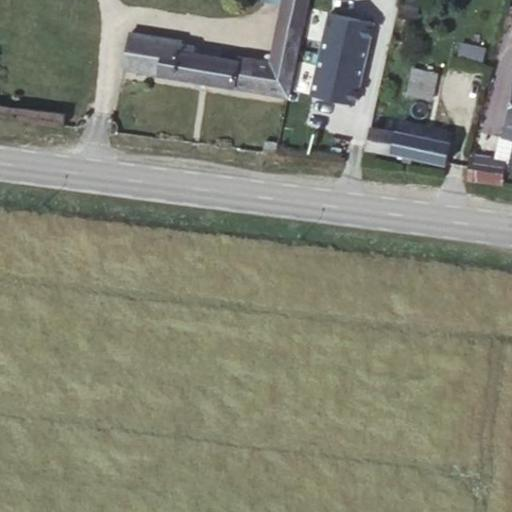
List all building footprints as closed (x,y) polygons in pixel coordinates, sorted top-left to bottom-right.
[(124,67),(289,95),(309,0),(284,0),(284,4),(272,62),(242,57),(241,62),(181,52),(183,42),(130,34),(124,67)] [(356,104),(374,22),(331,13),(312,95),(356,104)] [(485,58),(485,45),(461,45),(461,57),(485,58)] [(434,101),(440,72),(414,66),(407,94),(434,101)] [(398,133),(372,127),(368,147),(446,164),(451,142),(398,130),(398,133)] [(265,150),(277,152),(279,142),(266,141),(265,150)] [(504,162),(470,158),(469,178),(501,181),(504,162)]
